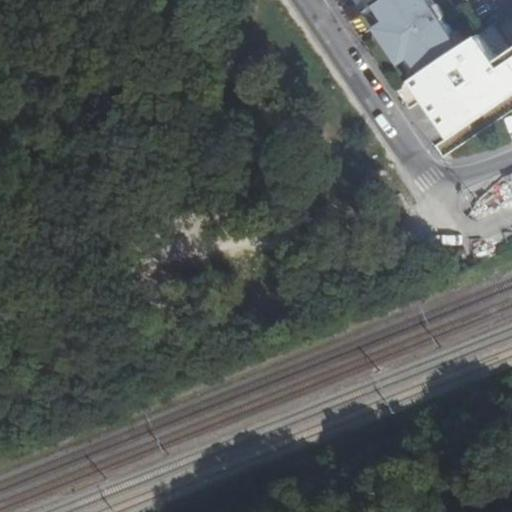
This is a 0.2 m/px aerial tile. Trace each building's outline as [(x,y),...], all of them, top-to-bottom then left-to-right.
[(364,0),(370,9),(376,5),(383,0),(364,0)] [(415,59),(424,72),(464,45),(433,0),(383,0),(376,5),(388,23),(379,30),(406,66),(415,59)] [(511,85),(511,73),(485,42),(451,72),(484,110),(511,85)] [(484,110),(451,72),(448,75),(480,112),(484,110)] [(423,73),(400,88),(408,101),(434,84),(423,73)] [(272,318),(303,310),(287,250),(257,258),(272,318)]
